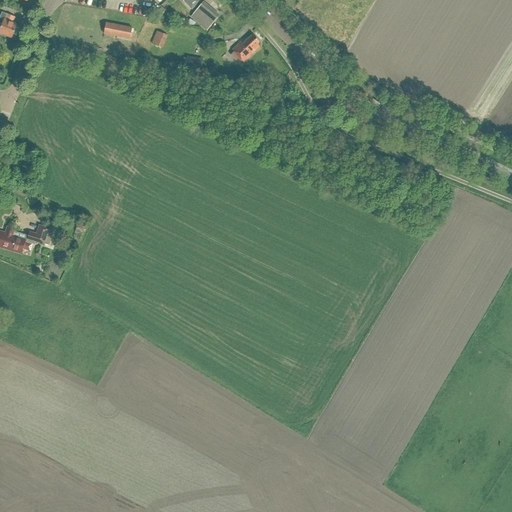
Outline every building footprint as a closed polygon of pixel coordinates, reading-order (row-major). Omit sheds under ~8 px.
[(183,0),(191,9),(200,1),(199,0),(183,0)] [(185,6),(173,17),(188,34),(201,22),(185,6)] [(159,18),(164,10),(160,7),(155,15),(159,18)] [(206,9),(198,18),(209,27),(217,18),(206,9)] [(0,22),(0,34),(12,39),(12,37),(15,39),(17,31),(15,30),(17,25),(12,23),(14,18),(6,15),(4,20),(3,20),(2,23),(0,22)] [(169,27),(175,30),(179,24),(172,21),(169,27)] [(104,34),(130,39),(132,28),(106,23),(104,34)] [(148,53),(159,58),(168,35),(157,31),(148,53)] [(135,47),(146,51),(150,38),(139,34),(135,47)] [(254,52),(260,47),(256,43),(258,41),(252,34),(243,43),(241,41),(232,50),(243,62),(254,53),(254,52)] [(203,59),(187,56),(186,66),(201,69),(203,59)] [(51,213),(46,217),(49,221),(54,217),(51,213)] [(75,232),(83,234),(86,224),(78,222),(75,232)] [(0,246),(14,251),(22,253),(24,248),(31,251),(33,244),(35,244),(36,242),(49,246),(54,230),(50,229),(50,228),(39,225),(36,234),(29,232),(27,239),(13,234),(14,230),(8,228),(6,233),(0,231),(0,246)]
